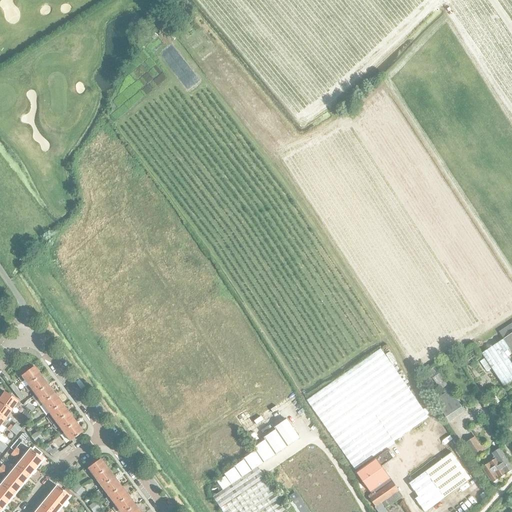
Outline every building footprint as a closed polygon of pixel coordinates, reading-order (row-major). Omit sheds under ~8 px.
[(511,324),(500,332),(504,339),(511,351),(511,324)] [(511,364),(507,357),(511,353),(511,351),(504,339),(483,354),(504,387),(511,381),(511,364)] [(384,451),(430,419),(381,349),(361,363),(307,401),(356,470),(384,451)] [(28,386),(41,376),(34,367),(29,370),(25,365),(17,371),(21,376),(18,379),(21,383),(24,380),(28,386)] [(441,390),(448,385),(440,374),(433,378),(441,390)] [(35,395),(48,386),(41,376),(28,386),(25,388),(28,392),(31,390),(35,395)] [(16,395),(19,393),(12,384),(10,386),(16,395)] [(39,407),(42,404),(55,395),(48,386),(35,395),(32,398),(39,407)] [(464,411),(451,391),(448,386),(443,389),(446,394),(436,401),(449,421),(464,411)] [(17,402),(8,395),(5,392),(0,398),(0,403),(11,411),(17,402)] [(49,414),(62,404),(55,395),(42,404),(49,414)] [(32,412),(34,408),(28,404),(26,402),(22,405),(32,412)] [(0,417),(4,421),(4,420),(11,411),(0,403),(0,417)] [(56,423),(69,414),(62,404),(49,414),(56,423)] [(23,420),(28,414),(25,411),(20,418),(23,420)] [(28,414),(23,420),(27,423),(31,416),(28,414)] [(63,432),(76,423),(69,414),(56,423),(53,425),(56,429),(59,427),(63,432)] [(287,511),(257,467),(299,439),(286,418),(274,427),(275,429),(263,437),(265,440),(253,448),(255,451),(242,459),(243,460),(233,467),(234,467),(224,474),(225,476),(216,482),(222,490),(212,497),(222,511),(287,511)] [(19,432),(22,429),(15,423),(15,424),(10,419),(8,422),(11,425),(19,432)] [(71,441),(82,432),(76,423),(63,432),(70,442),(69,442),(70,444),(72,442),(71,441)] [(16,436),(19,432),(11,425),(8,429),(16,436)] [(33,440),(40,435),(37,432),(30,436),(33,440)] [(40,435),(33,440),(35,443),(42,438),(40,435)] [(466,443),(476,458),(489,449),(485,444),(481,446),(475,437),(466,443)] [(14,451),(18,455),(21,452),(13,445),(10,448),(14,451)] [(59,453),(57,451),(55,448),(49,453),(51,456),(52,455),(53,458),(59,453)] [(493,483),(511,470),(511,466),(500,448),(493,453),(496,459),(483,468),(493,483)] [(23,459),(35,469),(42,460),(30,450),(23,459)] [(425,511),(471,479),(452,452),(409,483),(419,496),(415,499),(424,511),(425,511)] [(28,477),(35,469),(23,459),(16,467),(28,477)] [(94,478),(107,469),(100,459),(87,469),(94,478)] [(356,473),(372,495),(376,492),(377,494),(393,483),(376,459),(356,473)] [(21,486),(28,477),(16,467),(9,476),(21,486)] [(101,488),(114,478),(107,469),(94,478),(101,488)] [(14,494),(21,486),(9,476),(2,484),(14,494)] [(108,497),(121,487),(114,478),(101,488),(98,490),(99,491),(102,489),(108,497)] [(399,491),(394,483),(377,495),(376,493),(370,497),(370,498),(376,507),(379,511),(381,511),(403,497),(399,491)] [(0,496),(7,503),(14,494),(2,484),(0,486),(0,496)] [(49,497),(61,507),(69,497),(57,487),(49,497)] [(115,506),(128,497),(121,487),(108,497),(105,499),(108,503),(111,501),(115,506)] [(56,511),(61,507),(49,497),(41,506),(48,511),(56,511)] [(119,511),(126,511),(135,506),(128,497),(115,506),(112,508),(114,511),(117,509),(119,511)] [(91,510),(97,505),(95,501),(88,506),(91,510)]
